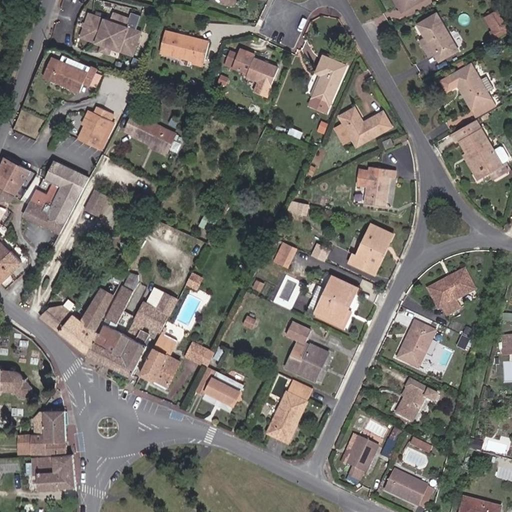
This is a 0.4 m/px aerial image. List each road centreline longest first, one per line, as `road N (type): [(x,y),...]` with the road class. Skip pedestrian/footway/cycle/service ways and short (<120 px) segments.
road 1 (residential): [(417,255),(306,480)]
road 2 (unknown): [(30,326),(53,263),(125,132)]
road 3 (residential): [(128,430),(212,434),(306,480)]
road 4 (residential): [(432,161),(340,0)]
road 5 (residential): [(0,299),(69,360),(97,410)]
road 6 (residential): [(0,138),(51,0)]
